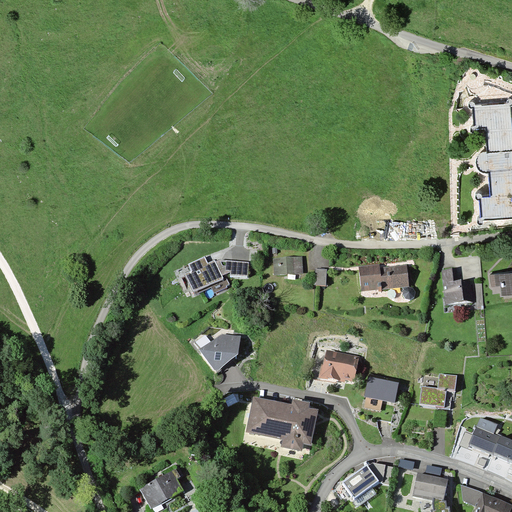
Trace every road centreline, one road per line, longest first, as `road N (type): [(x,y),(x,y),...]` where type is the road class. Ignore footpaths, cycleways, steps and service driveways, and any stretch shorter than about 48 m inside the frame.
road 1 (residential): [(511,234),(368,245),(218,224),(161,234),(132,261),(85,358),(71,434),(106,511)]
road 2 (residential): [(511,491),(413,452),(382,449),(343,466),(314,511)]
road 3 (residential): [(511,67),(300,0)]
road 4 (track): [(0,260),(41,343),(71,434)]
